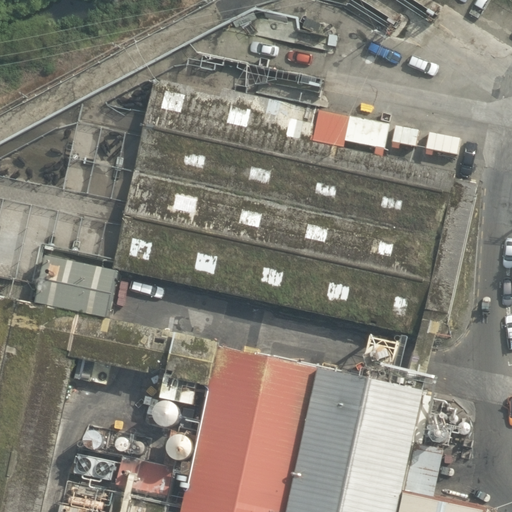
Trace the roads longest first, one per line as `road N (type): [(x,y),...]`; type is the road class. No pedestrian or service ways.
road 1 (track): [(317,84),(181,59),(0,154)]
road 2 (track): [(248,0),(0,131)]
road 3 (track): [(331,42),(241,25),(181,59)]
road 4 (track): [(0,188),(125,217)]
